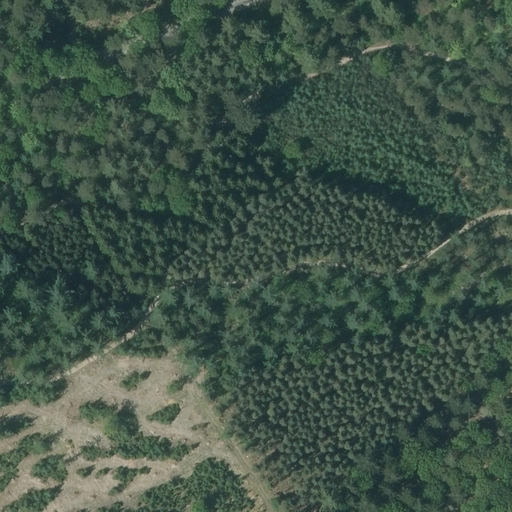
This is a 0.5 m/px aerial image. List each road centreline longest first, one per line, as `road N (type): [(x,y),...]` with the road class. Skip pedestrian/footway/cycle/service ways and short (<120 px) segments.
road 1 (track): [(0,237),(75,204),(168,222),(182,210),(200,158),(229,115),(263,91),(366,52),(415,51),(511,88)]
road 2 (track): [(511,214),(461,229),(391,273),(314,264),(239,284),(178,286),(95,357),(52,380),(0,384)]
road 3 (tertiary): [(0,95),(249,0)]
road 4 (track): [(146,315),(277,511)]
